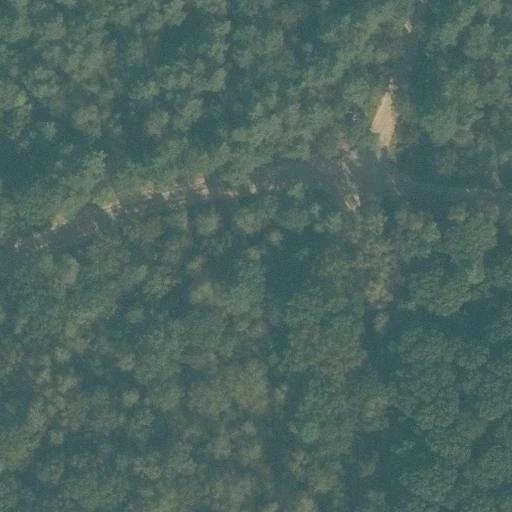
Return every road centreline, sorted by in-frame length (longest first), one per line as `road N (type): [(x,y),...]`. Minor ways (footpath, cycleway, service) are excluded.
road 1 (track): [(0,270),(124,210),(251,182),(359,179)]
road 2 (track): [(353,511),(352,213),(359,179)]
road 3 (track): [(359,179),(398,97),(415,0)]
road 4 (track): [(359,179),(511,199)]
